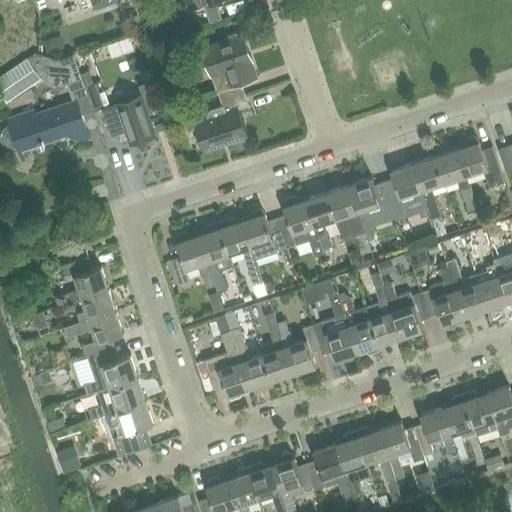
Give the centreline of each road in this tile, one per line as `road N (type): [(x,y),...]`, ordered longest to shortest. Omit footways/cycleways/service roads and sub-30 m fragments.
road 1 (residential): [(199,429),(135,240),(136,217),(332,147)]
road 2 (residential): [(199,429),(216,437),(511,339)]
road 3 (residential): [(332,147),(511,87)]
road 4 (residential): [(332,147),(283,0)]
